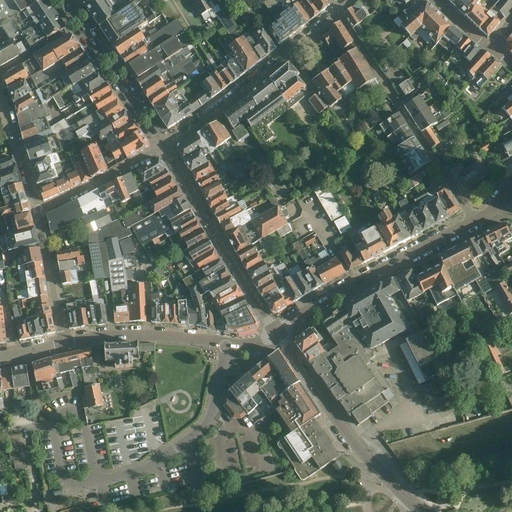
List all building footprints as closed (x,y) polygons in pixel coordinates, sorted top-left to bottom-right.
[(46,0),(43,0),(0,25),(0,29),(2,28),(10,40),(19,35),(36,26),(56,14),(46,0)] [(0,0),(0,25),(43,0),(0,0)] [(131,0),(92,0),(83,5),(99,28),(117,16),(124,11),(125,10),(126,9),(133,21),(142,16),(135,6),(131,0)] [(142,0),(143,1),(140,2),(141,3),(144,8),(150,5),(148,0),(142,0)] [(206,0),(192,0),(201,16),(208,13),(210,17),(211,17),(211,18),(212,18),(213,19),(214,18),(217,17),(215,15),(212,11),(209,5),(206,0)] [(248,10),(243,0),(239,0),(235,2),(241,13),(248,10)] [(278,46),(307,24),(312,20),(296,0),(279,0),(276,2),(277,4),(268,10),(275,21),(276,23),(268,30),(279,45),(278,46)] [(296,0),(312,20),(313,20),(312,19),(320,13),(310,0),(296,0)] [(310,0),(320,13),(330,5),(329,5),(325,0),(310,0)] [(388,0),(386,2),(387,4),(387,5),(390,9),(396,3),(402,9),(406,5),(409,2),(411,0),(388,0)] [(398,18),(393,22),(399,29),(401,28),(410,38),(412,36),(420,29),(437,13),(427,2),(427,3),(424,0),(411,0),(409,2),(413,7),(409,10),(408,9),(407,9),(407,10),(398,18),(398,17),(397,18),(398,18)] [(479,0),(447,0),(465,17),(480,1),(479,0)] [(499,0),(498,2),(508,12),(511,7),(511,6),(504,0),(499,0)] [(480,1),(465,17),(479,31),(490,17),(488,14),(489,13),(484,8),(486,6),(481,1),(480,1)] [(498,2),(493,7),(499,13),(504,17),(508,12),(498,2)] [(225,3),(218,7),(221,11),(224,10),(228,8),(227,6),(225,3)] [(362,7),(361,8),(358,4),(352,9),(351,9),(343,15),(344,16),(353,29),(358,25),(368,18),(367,17),(370,15),(364,8),(362,7)] [(490,17),(479,31),(483,34),(487,38),(488,37),(487,37),(499,22),(495,18),(499,13),(493,7),(489,13),(488,14),(490,17)] [(117,16),(99,28),(106,38),(121,29),(126,27),(131,27),(133,26),(137,32),(138,31),(138,30),(147,24),(142,16),(133,21),(126,9),(125,10),(124,11),(117,16)] [(221,11),(215,15),(217,17),(234,44),(229,47),(235,56),(234,56),(233,57),(234,58),(245,74),(247,72),(257,64),(258,65),(260,63),(243,38),(242,36),(226,11),(224,10),(221,11)] [(242,19),(247,26),(253,21),(251,17),(252,16),(249,13),(242,19)] [(412,36),(410,38),(414,42),(418,38),(417,37),(419,36),(427,45),(429,44),(431,41),(449,25),(437,13),(420,29),(412,36)] [(36,26),(19,35),(21,39),(23,38),(30,49),(47,39),(65,28),(56,14),(36,26)] [(142,43),(120,58),(136,81),(156,68),(176,55),(180,52),(186,48),(190,45),(176,21),(158,33),(151,37),(145,41),(142,43)] [(329,31),(322,37),(329,46),(336,41),(343,51),(345,49),(348,55),(357,49),(353,43),(340,23),(329,31)] [(363,31),(358,25),(353,29),(358,35),(363,31)] [(431,41),(429,44),(433,49),(438,44),(448,52),(441,60),(445,63),(448,60),(452,55),(451,54),(464,38),(465,38),(462,36),(462,35),(454,29),(449,25),(431,41)] [(121,29),(106,38),(112,46),(137,32),(133,26),(131,27),(126,27),(121,29)] [(253,34),(252,34),(253,37),(260,46),(266,56),(267,56),(276,50),(276,49),(263,30),(261,28),(253,34)] [(242,36),(243,38),(260,63),(261,63),(260,62),(266,56),(260,46),(253,37),(252,34),(253,34),(251,30),(242,36)] [(137,32),(112,46),(113,47),(120,58),(142,43),(145,41),(138,31),(137,32)] [(49,47),(57,61),(61,59),(62,61),(80,49),(71,34),(55,44),(50,47),(49,46),(49,47)] [(0,67),(21,55),(21,54),(26,51),(21,42),(16,45),(14,43),(21,39),(19,35),(10,40),(0,45),(0,67)] [(221,38),(218,40),(228,55),(225,57),(229,63),(239,79),(239,78),(244,75),(245,74),(234,58),(233,57),(234,56),(221,38)] [(452,55),(448,60),(456,67),(462,60),(464,61),(465,60),(471,64),(482,51),(473,43),(471,44),(464,38),(451,54),(452,55)] [(2,76),(9,89),(31,76),(57,61),(49,47),(34,57),(33,56),(33,57),(21,64),(2,76)] [(136,81),(142,90),(159,78),(161,77),(167,73),(180,65),(190,58),(192,56),(191,55),(186,48),(180,52),(176,55),(156,68),(136,81)] [(80,49),(62,61),(61,59),(57,61),(31,76),(39,91),(89,61),(80,49)] [(348,55),(337,61),(338,63),(339,62),(351,83),(356,91),(376,80),(357,49),(348,55)] [(456,67),(461,72),(459,74),(464,77),(467,73),(473,79),(492,59),(491,58),(482,51),(483,51),(482,51),(471,64),(465,60),(464,61),(462,60),(456,67)] [(208,54),(205,57),(208,61),(206,63),(208,66),(206,68),(207,68),(210,73),(211,74),(221,92),(227,87),(228,87),(217,69),(218,68),(212,60),(208,54)] [(222,59),(220,61),(223,66),(234,83),(239,79),(229,63),(225,57),(224,56),(221,58),(222,59)] [(473,79),(469,83),(474,87),(476,85),(481,89),(487,83),(500,68),(501,67),(492,59),(473,79)] [(40,101),(42,105),(46,103),(53,99),(59,95),(97,73),(89,61),(39,91),(37,92),(37,91),(36,92),(40,101)] [(218,68),(217,69),(228,87),(233,83),(234,83),(223,66),(220,61),(218,62),(221,66),(218,68)] [(142,90),(147,100),(158,94),(165,90),(166,90),(179,82),(188,77),(197,71),(191,62),(182,68),(180,65),(167,73),(161,77),(159,78),(142,90)] [(338,63),(328,71),(342,90),(351,83),(339,62),(338,63)] [(270,80),(289,110),(308,95),(305,90),(306,88),(297,77),(299,76),(290,65),(291,65),(290,63),(275,76),(273,78),(270,80)] [(433,71),(435,73),(436,74),(443,66),(439,63),(433,69),(433,71)] [(210,73),(207,68),(205,69),(207,71),(195,78),(200,86),(204,91),(195,97),(202,107),(210,100),(221,92),(211,74),(210,73)] [(328,71),(312,83),(320,93),(331,108),(333,107),(339,102),(341,100),(345,105),(347,104),(349,102),(350,102),(346,97),(341,90),(342,90),(328,71)] [(59,95),(65,106),(74,101),(76,104),(82,101),(81,99),(106,85),(97,73),(59,95)] [(436,74),(435,73),(432,77),(439,84),(442,80),(436,74)] [(7,89),(14,103),(36,92),(37,91),(37,92),(39,91),(31,76),(9,89),(7,89)] [(158,94),(147,100),(152,107),(172,96),(178,92),(183,89),(182,88),(191,82),(188,77),(179,82),(166,90),(165,90),(158,94)] [(250,131),(262,146),(274,137),(267,128),(289,110),(270,80),(268,82),(251,95),(250,95),(249,96),(258,109),(244,120),(251,128),(250,129),(251,130),(250,131)] [(403,99),(415,90),(408,80),(396,89),(403,99)] [(76,104),(78,108),(90,101),(92,105),(112,93),(106,85),(81,99),(82,101),(76,104)] [(502,109),(510,119),(511,117),(511,87),(506,92),(510,97),(507,99),(510,103),(502,109)] [(172,96),(152,107),(162,121),(178,108),(187,103),(187,102),(182,94),(185,92),(183,89),(178,92),(172,96)] [(424,103),(432,97),(428,91),(420,97),(419,96),(418,97),(419,97),(416,99),(413,95),(404,101),(401,103),(404,107),(413,121),(428,109),(424,103)] [(36,92),(14,103),(17,116),(29,110),(28,108),(40,101),(36,92)] [(80,112),(84,119),(117,101),(112,93),(92,105),(80,112)] [(320,93),(308,102),(318,115),(327,109),(329,112),(330,111),(329,109),(331,108),(320,93)] [(63,109),(64,111),(66,110),(65,108),(66,107),(65,106),(59,95),(53,99),(59,111),(63,109)] [(249,96),(248,97),(223,116),(233,129),(234,129),(235,131),(233,133),(240,142),(249,135),(242,125),(241,126),(240,124),(244,120),(258,109),(249,96)] [(195,97),(187,102),(187,103),(194,112),(202,107),(195,97)] [(17,116),(20,128),(47,117),(42,105),(40,101),(28,108),(29,110),(17,116)] [(88,126),(91,132),(125,111),(125,110),(124,111),(117,101),(84,119),(76,123),(80,131),(88,126)] [(22,140),(23,141),(51,131),(50,128),(47,121),(52,119),(46,103),(42,105),(47,117),(20,128),(19,128),(23,140),(22,140)] [(187,103),(178,108),(185,118),(194,112),(187,103)] [(428,109),(413,121),(418,128),(421,134),(422,133),(430,129),(437,124),(437,125),(438,124),(433,117),(440,112),(435,104),(428,109)] [(178,108),(162,121),(168,130),(185,118),(178,108)] [(446,118),(452,114),(448,108),(442,112),(446,118)] [(56,135),(62,149),(79,140),(81,138),(90,140),(97,135),(101,142),(105,140),(132,122),(125,111),(91,132),(88,126),(80,131),(76,123),(70,127),(56,135)] [(375,121),(379,126),(391,118),(388,113),(375,121)] [(406,126),(402,119),(398,113),(391,118),(379,126),(383,133),(389,129),(392,134),(393,133),(394,133),(394,134),(406,126)] [(23,141),(24,147),(56,135),(70,127),(65,120),(50,128),(51,131),(23,141)] [(219,121),(203,131),(216,150),(226,142),(231,138),(219,121)] [(446,121),(435,127),(438,132),(449,125),(446,121)] [(105,140),(112,150),(124,143),(123,142),(124,142),(132,137),(140,132),(133,122),(132,122),(105,140)] [(398,140),(401,146),(414,138),(406,126),(394,134),(394,133),(393,133),(386,138),(391,145),(398,140)] [(430,129),(422,133),(432,149),(439,144),(430,129)] [(203,131),(197,134),(206,147),(210,154),(217,166),(223,162),(216,150),(217,150),(216,150),(203,131)] [(178,146),(177,149),(184,160),(183,160),(184,161),(206,147),(197,134),(180,145),(178,146)] [(55,154),(56,154),(63,151),(62,150),(62,149),(56,135),(24,147),(30,162),(47,156),(49,156),(55,154)] [(111,155),(104,159),(108,164),(115,160),(115,161),(124,155),(127,160),(150,146),(142,135),(138,138),(138,139),(135,142),(132,137),(124,142),(124,144),(110,153),(111,155)] [(393,151),(401,163),(422,150),(414,138),(401,146),(393,151)] [(511,141),(502,146),(509,159),(511,156),(511,141)] [(487,142),(478,148),(482,154),(491,149),(487,142)] [(80,155),(91,180),(92,179),(106,171),(106,170),(108,170),(96,146),(80,154),(80,155)] [(206,147),(184,161),(191,172),(206,162),(204,158),(210,154),(206,147)] [(422,150),(401,163),(410,177),(431,164),(422,150)] [(239,152),(230,158),(231,160),(234,165),(243,159),(239,152)] [(33,173),(52,167),(51,165),(60,162),(56,154),(55,154),(49,156),(47,156),(30,162),(33,173)] [(75,168),(81,184),(85,182),(91,180),(80,155),(70,159),(73,165),(75,169),(75,168)] [(0,171),(16,165),(13,158),(0,162),(0,171)] [(133,179),(137,187),(166,170),(159,158),(159,159),(144,168),(137,171),(140,176),(133,179)] [(359,163),(364,172),(368,169),(363,161),(359,163)] [(206,162),(191,172),(193,176),(196,183),(197,183),(219,170),(216,165),(212,168),(209,162),(207,164),(206,162)] [(0,180),(18,173),(16,168),(16,165),(0,171),(0,180)] [(451,172),(464,192),(485,177),(476,165),(465,172),(460,166),(451,172)] [(52,167),(33,173),(35,178),(36,179),(37,184),(55,177),(52,167)] [(69,180),(72,188),(81,184),(75,168),(75,169),(65,173),(66,176),(67,176),(68,180),(69,180)] [(219,170),(197,183),(201,191),(226,177),(223,173),(220,169),(219,170)] [(137,187),(139,192),(150,186),(152,189),(171,179),(166,170),(137,187)] [(0,191),(3,191),(22,183),(21,182),(18,173),(0,180),(0,191)] [(132,195),(138,209),(145,205),(139,192),(137,187),(133,179),(131,175),(132,175),(132,174),(121,179),(129,196),(132,195)] [(57,176),(55,177),(37,184),(39,192),(40,192),(43,201),(43,202),(60,194),(55,184),(59,183),(58,179),(58,178),(57,176)] [(226,177),(201,191),(201,192),(207,201),(226,189),(224,187),(230,184),(226,177)] [(119,200),(121,204),(130,200),(129,196),(121,179),(112,183),(120,200),(119,200)] [(146,200),(148,204),(178,189),(178,188),(177,188),(171,179),(152,189),(152,190),(149,191),(152,197),(146,200)] [(55,184),(60,194),(72,188),(69,180),(68,180),(59,183),(55,184)] [(324,182),(312,189),(319,201),(331,194),(324,182)] [(0,191),(1,192),(3,201),(24,193),(22,183),(3,191),(0,191)] [(98,190),(106,210),(107,213),(110,212),(109,208),(113,206),(112,204),(119,200),(120,200),(112,183),(98,190)] [(446,184),(433,191),(434,192),(438,199),(443,196),(446,202),(453,197),(446,184)] [(184,199),(178,189),(148,204),(145,205),(138,209),(125,216),(120,219),(112,223),(96,231),(104,279),(110,278),(108,261),(122,258),(118,242),(132,235),(129,229),(131,228),(154,215),(184,199)] [(226,189),(207,201),(211,210),(226,201),(228,200),(228,199),(224,192),(227,191),(226,189)] [(78,201),(84,218),(106,210),(98,190),(78,201)] [(426,190),(419,194),(436,225),(441,222),(449,218),(449,217),(444,209),(438,199),(434,192),(429,195),(426,190)] [(3,201),(5,208),(13,206),(27,203),(24,193),(3,201)] [(331,194),(319,201),(325,212),(337,205),(331,194)] [(415,203),(409,206),(409,207),(423,232),(431,228),(436,225),(419,194),(412,198),(415,203)] [(211,210),(215,216),(230,208),(237,204),(237,203),(236,200),(235,201),(232,197),(228,199),(228,200),(226,201),(211,210)] [(447,208),(444,209),(449,217),(461,211),(453,197),(446,202),(449,207),(447,208)] [(131,228),(142,247),(152,241),(158,238),(161,236),(157,229),(190,210),(184,199),(154,215),(131,228)] [(398,216),(400,219),(411,239),(423,232),(409,207),(409,206),(405,199),(398,203),(402,210),(403,209),(404,212),(398,216)] [(89,235),(96,231),(112,223),(107,213),(106,210),(84,218),(78,201),(47,216),(51,234),(82,219),(89,235)] [(0,209),(0,210),(1,217),(4,216),(4,217),(14,214),(15,216),(30,212),(27,203),(13,206),(5,208),(0,209)] [(230,208),(215,216),(220,225),(242,213),(237,204),(230,208)] [(337,205),(325,212),(332,223),(343,216),(337,205)] [(249,223),(226,235),(237,255),(252,246),(259,242),(264,250),(262,251),(264,253),(275,247),(273,243),(292,232),(278,207),(260,216),(252,221),(249,223)] [(220,225),(225,234),(226,235),(249,223),(252,221),(260,216),(259,213),(254,215),(250,209),(246,211),(242,214),(242,213),(220,225)] [(161,236),(164,234),(173,230),(194,217),(190,210),(157,229),(161,236)] [(14,214),(4,217),(8,236),(4,237),(6,243),(17,240),(15,233),(18,232),(18,233),(34,228),(30,212),(15,216),(14,214)] [(388,212),(383,215),(400,245),(410,239),(411,239),(400,219),(398,216),(397,216),(392,219),(388,212)] [(376,227),(375,227),(389,250),(400,245),(383,215),(378,218),(382,224),(376,227)] [(164,234),(168,240),(169,239),(168,238),(198,223),(194,217),(173,230),(164,234)] [(344,217),(333,223),(340,235),(346,232),(347,232),(352,229),(350,227),(346,220),(344,217)] [(169,239),(173,246),(182,241),(202,230),(198,223),(168,238),(169,239)] [(504,224),(492,230),(498,243),(506,239),(507,241),(509,240),(511,238),(511,237),(511,236),(511,231),(509,233),(504,224)] [(352,229),(347,232),(350,238),(357,234),(362,243),(371,260),(388,251),(389,250),(375,227),(372,229),(370,226),(365,229),(364,227),(357,231),(355,227),(352,229)] [(18,232),(15,233),(17,240),(18,242),(37,236),(34,228),(18,233),(18,232)] [(208,240),(203,231),(202,230),(182,241),(173,246),(173,247),(154,257),(157,262),(163,258),(163,259),(180,250),(182,254),(208,240)] [(492,230),(484,235),(495,255),(496,258),(499,256),(509,251),(508,250),(511,248),(511,243),(506,245),(504,242),(507,241),(506,239),(498,243),(492,230)] [(308,239),(311,244),(316,241),(314,239),(317,237),(316,234),(308,239)] [(357,234),(350,238),(356,249),(358,252),(353,254),(354,257),(353,257),(354,259),(359,257),(362,264),(364,263),(371,260),(362,243),(357,234)] [(474,240),(482,256),(482,257),(488,253),(491,258),(497,268),(504,264),(499,256),(496,258),(495,255),(484,235),(483,235),(474,240)] [(17,240),(6,243),(8,253),(13,252),(39,246),(37,236),(18,242),(17,240)] [(311,244),(308,239),(303,242),(306,247),(311,244)] [(337,239),(333,241),(340,255),(349,271),(362,265),(362,264),(359,257),(354,259),(353,257),(352,258),(349,252),(348,251),(346,247),(342,247),(337,239)] [(179,270),(181,269),(188,265),(214,250),(208,240),(182,254),(186,261),(177,266),(179,270)] [(465,243),(463,244),(472,260),(483,281),(493,277),(490,271),(485,274),(476,259),(482,256),(474,240),(466,244),(465,243)] [(298,242),(291,245),(296,253),(297,252),(302,249),(298,242)] [(438,258),(437,258),(438,259),(439,259),(441,264),(442,266),(456,293),(475,281),(484,296),(494,290),(497,296),(508,289),(499,274),(493,277),(483,281),(472,260),(463,244),(463,245),(457,249),(456,249),(447,254),(440,257),(440,256),(438,258)] [(252,246),(237,255),(237,256),(237,255),(241,263),(258,253),(257,251),(256,252),(252,246)] [(22,266),(23,266),(42,263),(39,248),(24,251),(25,256),(21,257),(22,266)] [(76,259),(78,272),(86,270),(84,256),(80,257),(78,249),(69,251),(56,253),(58,262),(76,259)] [(302,249),(297,252),(307,269),(302,272),(313,291),(315,290),(314,290),(322,286),(323,286),(312,266),(309,261),(302,249)] [(181,269),(184,274),(197,267),(199,270),(200,271),(220,260),(214,250),(188,265),(181,269)] [(325,250),(317,255),(319,258),(320,258),(325,266),(334,280),(345,273),(336,259),(333,261),(325,250)] [(258,253),(241,263),(247,272),(263,262),(258,254),(258,253)] [(120,292),(120,299),(124,298),(123,293),(128,293),(127,285),(127,280),(122,258),(108,261),(110,278),(111,292),(120,292)] [(314,258),(309,261),(312,266),(323,286),(334,280),(325,266),(320,258),(319,258),(315,260),(314,258)] [(60,274),(77,272),(78,272),(76,259),(58,262),(60,274)] [(195,274),(182,282),(185,286),(187,290),(196,285),(198,284),(195,280),(204,275),(206,279),(225,268),(220,260),(200,271),(199,270),(194,273),(195,274)] [(263,262),(247,272),(252,281),(269,271),(273,269),(277,266),(274,265),(273,266),(272,265),(270,266),(271,268),(268,269),(263,262)] [(17,267),(20,284),(21,283),(27,282),(45,279),(44,274),(42,263),(23,266),(22,266),(17,267)] [(269,271),(252,281),(253,282),(258,290),(272,281),(278,278),(283,275),(281,272),(282,270),(286,268),(283,263),(277,267),(277,266),(273,269),(269,271)] [(297,265),(287,271),(290,277),(291,277),(292,279),(302,298),(303,297),(313,291),(302,272),(301,273),(297,265)] [(442,266),(415,279),(423,294),(429,291),(436,306),(457,296),(456,293),(442,266)] [(199,287),(203,295),(209,292),(231,278),(231,277),(230,277),(225,268),(225,269),(225,268),(206,279),(206,280),(198,284),(200,287),(199,287)] [(495,268),(490,271),(493,277),(499,274),(495,268)] [(412,271),(394,280),(401,292),(407,303),(424,295),(423,294),(415,279),(412,273),(412,272),(412,271)] [(77,272),(60,274),(62,286),(79,283),(77,272)] [(283,275),(278,278),(282,285),(286,292),(293,303),(302,298),(292,279),(291,277),(290,277),(287,279),(285,280),(282,278),(283,277),(283,275)] [(200,297),(203,305),(237,287),(231,278),(209,292),(203,295),(200,297)] [(272,281),(258,290),(262,298),(282,285),(278,278),(272,281)] [(21,297),(17,297),(18,301),(26,299),(33,298),(48,296),(45,279),(27,282),(21,283),(22,291),(20,291),(21,297)] [(393,280),(389,282),(396,295),(401,292),(394,280),(393,280)] [(342,308),(341,308),(342,311),(341,311),(369,364),(371,363),(369,361),(373,359),(375,357),(371,351),(407,331),(389,299),(396,295),(389,282),(381,286),(342,307),(341,307),(342,308)] [(198,327),(208,329),(207,317),(206,314),(205,308),(203,305),(200,297),(203,295),(199,287),(200,287),(198,284),(196,285),(187,290),(174,297),(177,303),(186,302),(192,300),(195,311),(198,327)] [(133,285),(127,285),(128,293),(129,306),(130,323),(147,322),(144,285),(133,285)] [(282,285),(262,298),(265,302),(272,312),(272,313),(277,314),(287,307),(280,296),(286,292),(282,285)] [(205,308),(206,314),(212,312),(243,298),(237,288),(237,287),(203,305),(205,308)] [(508,289),(497,296),(509,316),(511,314),(511,295),(511,293),(510,293),(508,289)] [(286,292),(280,296),(287,307),(293,303),(286,292)] [(114,323),(114,324),(130,323),(128,293),(123,293),(124,298),(120,299),(121,307),(113,307),(114,323)] [(167,297),(163,299),(162,293),(158,294),(160,306),(161,324),(170,325),(170,306),(167,297)] [(151,323),(161,324),(160,306),(158,294),(151,295),(152,323),(151,323)] [(93,300),(97,326),(108,325),(108,324),(107,324),(105,306),(104,306),(103,300),(102,299),(98,300),(98,295),(92,296),(93,300)] [(170,325),(179,325),(179,308),(177,303),(174,297),(173,295),(167,297),(170,306),(170,325)] [(49,305),(48,296),(33,298),(34,308),(49,305)] [(214,331),(217,331),(216,322),(249,307),(243,298),(212,312),(214,331)] [(17,328),(20,341),(31,339),(28,326),(23,327),(22,321),(20,310),(28,308),(26,299),(18,301),(17,301),(18,310),(13,311),(17,328)] [(84,302),(89,327),(97,326),(93,300),(84,302)] [(197,327),(198,327),(195,311),(192,300),(186,302),(187,311),(188,326),(197,327)] [(70,329),(79,328),(77,311),(76,304),(71,304),(70,301),(65,302),(68,311),(70,329)] [(77,311),(79,328),(88,327),(89,327),(84,302),(81,303),(76,304),(77,311)] [(179,325),(188,326),(187,311),(186,302),(177,303),(179,308),(179,325)] [(34,308),(36,318),(40,317),(52,316),(50,305),(49,305),(34,308)] [(224,333),(236,335),(258,330),(260,325),(249,307),(216,322),(217,331),(224,333)] [(317,358),(309,364),(310,366),(311,365),(312,366),(313,367),(312,368),(318,377),(319,376),(320,379),(321,378),(325,385),(327,387),(328,390),(329,389),(330,391),(333,396),(337,402),(338,402),(338,401),(339,403),(340,405),(341,406),(341,405),(347,414),(348,415),(348,417),(349,417),(349,416),(350,418),(351,417),(352,416),(359,425),(370,418),(371,417),(372,416),(371,415),(389,402),(383,393),(384,392),(375,380),(374,380),(372,375),(371,375),(370,373),(369,370),(368,370),(366,366),(369,364),(341,311),(340,312),(339,310),(334,313),(336,316),(322,325),(338,347),(336,349),(328,354),(329,355),(320,362),(317,358)] [(40,317),(44,336),(55,334),(52,316),(40,317)] [(28,326),(31,339),(44,336),(40,317),(36,318),(26,320),(22,321),(23,327),(28,326)] [(296,339),(295,345),(302,354),(317,343),(318,343),(321,341),(318,336),(313,328),(297,339),(296,339)] [(429,343),(437,339),(432,328),(405,342),(425,382),(428,381),(434,395),(446,389),(434,365),(439,363),(429,343)] [(497,356),(500,354),(492,337),(481,342),(496,375),(510,372),(508,367),(503,369),(497,356)] [(317,343),(302,354),(306,360),(309,364),(317,358),(320,362),(329,355),(328,354),(336,349),(331,342),(321,348),(318,343),(317,343)] [(138,344),(104,346),(105,362),(114,362),(115,369),(133,368),(133,361),(139,360),(139,352),(138,344)] [(81,369),(85,386),(96,384),(95,374),(89,375),(88,368),(94,367),(90,350),(78,353),(81,367),(81,369)] [(266,398),(271,405),(272,405),(271,404),(278,400),(300,383),(288,365),(279,351),(266,360),(262,364),(261,364),(253,372),(252,371),(249,374),(250,375),(248,376),(259,389),(258,389),(266,398)] [(69,372),(73,388),(79,386),(76,375),(75,375),(75,371),(74,368),(81,367),(78,353),(65,356),(69,372)] [(57,380),(58,388),(59,391),(64,390),(63,385),(61,379),(60,374),(69,372),(65,356),(55,358),(52,359),(56,379),(57,380)] [(41,362),(49,393),(59,391),(58,388),(54,389),(52,383),(51,380),(56,379),(52,359),(41,362)] [(38,392),(39,395),(44,394),(49,393),(41,362),(31,364),(36,383),(41,382),(42,386),(43,391),(42,391),(38,392)] [(11,370),(14,389),(30,386),(27,366),(12,369),(13,369),(11,370)] [(0,372),(2,391),(14,389),(11,370),(0,372)] [(259,389),(248,376),(229,393),(248,414),(266,398),(258,389),(259,389)] [(272,405),(284,423),(292,417),(294,419),(314,405),(300,384),(300,383),(278,400),(271,404),(272,405)] [(88,409),(88,410),(104,406),(102,395),(100,385),(84,388),(86,398),(82,399),(84,409),(88,409)] [(233,418),(241,419),(247,415),(247,416),(247,415),(248,415),(248,414),(229,393),(230,394),(224,398),(223,406),(233,418)] [(301,481),(303,481),(339,457),(338,457),(337,458),(330,448),(330,444),(331,443),(323,432),(321,431),(319,432),(312,421),(315,419),(320,415),(314,405),(294,419),(292,417),(284,423),(292,434),(277,444),(277,446),(280,450),(294,471),(301,481)] [(14,460),(15,470),(21,469),(27,468),(22,435),(6,437),(7,442),(0,443),(0,449),(8,448),(10,461),(14,460)] [(338,462),(332,465),(339,476),(345,472),(338,462)] [(37,503),(36,498),(26,499),(27,511),(44,511),(43,495),(39,496),(40,502),(37,503)]
